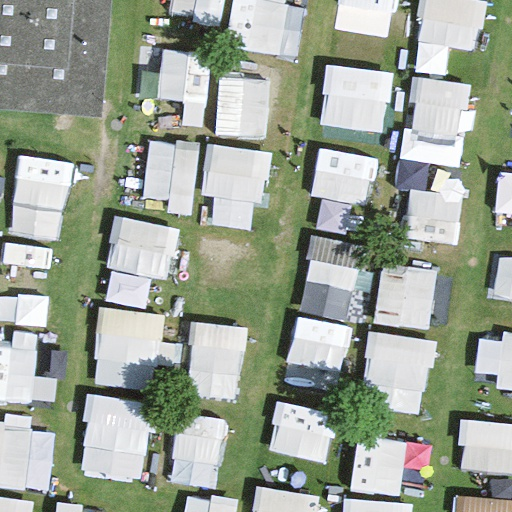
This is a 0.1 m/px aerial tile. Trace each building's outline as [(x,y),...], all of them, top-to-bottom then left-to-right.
[(0,0),(0,119),(92,128),(103,0),(0,0)] [(171,0),(171,2),(224,8),(224,0),(171,0)] [(299,35),(297,0),(232,0),(233,37),(299,35)] [(385,46),(392,0),(337,0),(331,37),(385,46)] [(418,0),(421,49),(482,47),(480,0),(418,0)] [(152,32),(143,73),(192,83),(201,42),(152,32)] [(315,121),(372,128),(381,59),(323,52),(315,121)] [(233,62),(230,129),(277,131),(280,64),(233,62)] [(463,153),(468,70),(413,67),(408,150),(463,153)] [(179,131),(171,197),(195,200),(203,134),(179,131)] [(203,212),(259,218),(267,139),(211,133),(203,212)] [(364,193),(372,144),(317,136),(310,185),(364,193)] [(61,223),(68,149),(19,145),(13,219),(61,223)] [(511,160),(499,159),(494,210),(511,211),(511,160)] [(409,228),(458,230),(460,177),(411,175),(409,228)] [(144,291),(148,264),(170,267),(179,215),(117,204),(103,283),(144,291)] [(355,307),(359,232),(306,229),(302,305),(355,307)] [(493,285),(511,287),(511,246),(497,245),(493,285)] [(376,312),(433,316),(438,257),(381,253),(376,312)] [(97,295),(93,370),(161,375),(166,300),(97,295)] [(289,352),(340,364),(350,322),(299,310),(289,352)] [(186,382),(238,385),(243,314),(190,311),(186,382)] [(422,384),(436,332),(372,315),(357,367),(422,384)] [(0,319),(0,389),(32,391),(36,321),(0,319)] [(511,374),(511,322),(478,321),(476,373),(511,374)] [(82,465),(129,467),(130,435),(149,436),(151,388),(86,385),(82,465)] [(279,386),(261,444),(320,462),(338,404),(279,386)] [(0,454),(38,455),(40,400),(0,398),(0,454)] [(174,401),(172,450),(219,452),(221,403),(174,401)] [(456,456),(511,460),(511,410),(461,406),(456,456)] [(362,481),(422,483),(424,435),(364,433),(362,481)] [(261,473),(252,511),(324,511),(330,488),(261,473)] [(0,482),(0,511),(27,511),(27,483),(0,482)] [(236,511),(239,490),(188,482),(183,511),(236,511)] [(454,511),(511,511),(511,488),(456,486),(454,511)] [(345,511),(409,511),(410,491),(346,489),(345,511)] [(52,511),(104,511),(104,493),(52,493),(52,511)]
